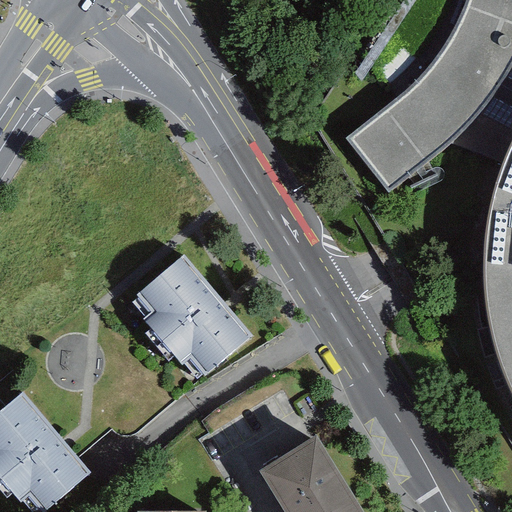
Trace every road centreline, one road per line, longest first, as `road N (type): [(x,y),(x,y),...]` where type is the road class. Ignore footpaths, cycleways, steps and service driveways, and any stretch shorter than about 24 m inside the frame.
road 1 (residential): [(239,152),(457,511)]
road 2 (secondary): [(0,135),(48,98),(92,80),(138,78),(210,106)]
road 3 (residential): [(239,152),(240,108),(172,0)]
road 4 (residential): [(93,0),(143,33),(210,106)]
road 5 (secondary): [(0,117),(72,0)]
